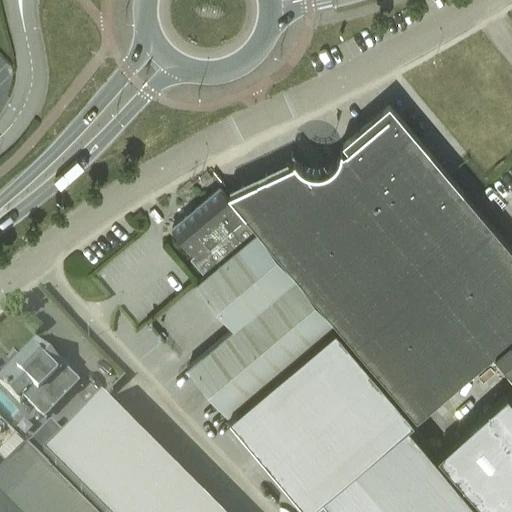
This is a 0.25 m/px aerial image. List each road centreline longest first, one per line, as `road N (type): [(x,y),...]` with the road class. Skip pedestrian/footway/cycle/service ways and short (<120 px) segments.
road 1 (unclassified): [(32,260),(153,174),(489,0)]
road 2 (unclassified): [(264,511),(32,260)]
road 3 (secondary): [(0,228),(180,67)]
road 4 (secondary): [(150,36),(72,134),(0,202)]
